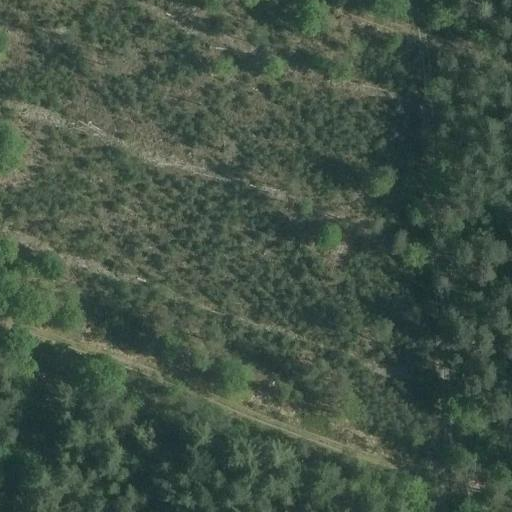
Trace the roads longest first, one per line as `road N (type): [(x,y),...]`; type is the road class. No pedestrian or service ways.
road 1 (track): [(442,511),(446,419),(420,0)]
road 2 (track): [(442,483),(0,318)]
